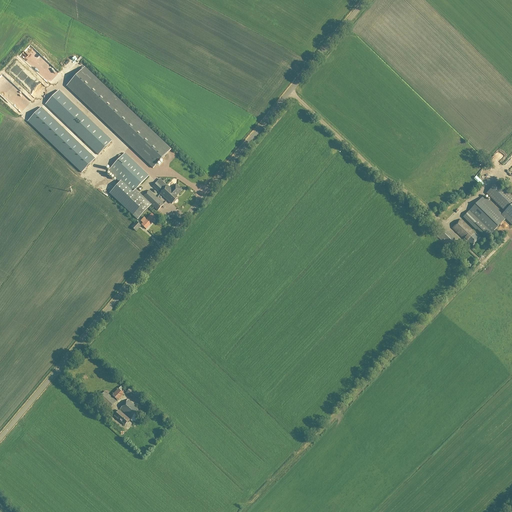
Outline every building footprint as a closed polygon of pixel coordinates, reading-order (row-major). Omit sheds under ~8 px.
[(153,169),(171,150),(84,68),(66,87),(153,169)] [(58,91),(45,105),(98,155),(111,141),(58,91)] [(95,159),(41,108),(28,122),(81,173),(95,159)] [(157,183),(152,187),(158,192),(162,188),(157,183)] [(502,215),(483,197),(463,217),(476,230),(476,229),(486,239),(505,219),(511,225),(511,198),(497,183),(486,194),(505,212),(502,215)] [(171,190),(177,195),(181,191),(175,185),(171,190)] [(177,195),(171,190),(167,186),(160,194),(171,204),(173,202),(174,202),(176,200),(176,199),(177,198),(175,197),(177,195)] [(143,198),(150,205),(157,211),(163,205),(149,191),(143,198)] [(143,224),(141,225),(146,230),(156,218),(151,214),(146,220),(144,218),(140,222),(143,224)] [(460,220),(452,228),(466,242),(467,242),(472,246),(479,238),(474,234),(460,220)] [(135,232),(140,226),(136,222),(131,228),(135,232)] [(112,393),(118,399),(124,393),(118,387),(112,393)] [(115,402),(105,392),(98,400),(108,410),(115,402)] [(127,401),(120,410),(131,419),(130,421),(134,424),(141,414),(138,411),(139,410),(127,401)] [(129,420),(119,411),(114,417),(124,426),(129,420)]
